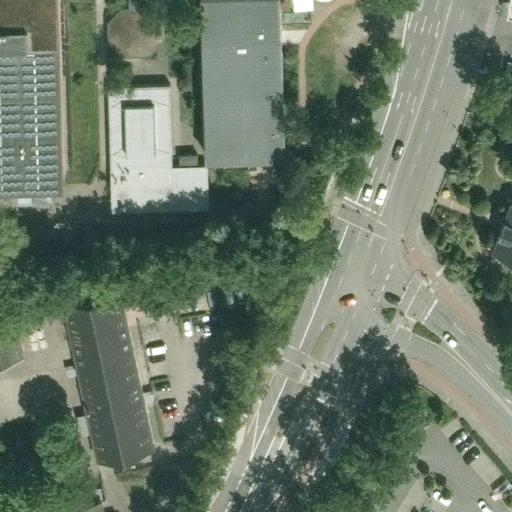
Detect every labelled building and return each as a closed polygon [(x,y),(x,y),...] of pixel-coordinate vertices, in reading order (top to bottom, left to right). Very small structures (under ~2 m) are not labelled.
[(210,206),(209,161),(281,160),(278,0),(0,0),(0,173),(61,172),(59,3),(197,0),(200,152),(176,152),(175,83),(110,84),(113,208),(210,206)] [(511,199),(506,197),(487,243),(511,252),(511,199)] [(70,294),(102,454),(159,442),(127,283),(70,294)] [(0,309),(11,308),(8,285),(0,286),(0,309)] [(0,312),(0,360),(22,357),(15,310),(0,312)] [(97,480),(37,491),(40,511),(124,511),(124,506),(115,503),(101,505),(97,480)]
